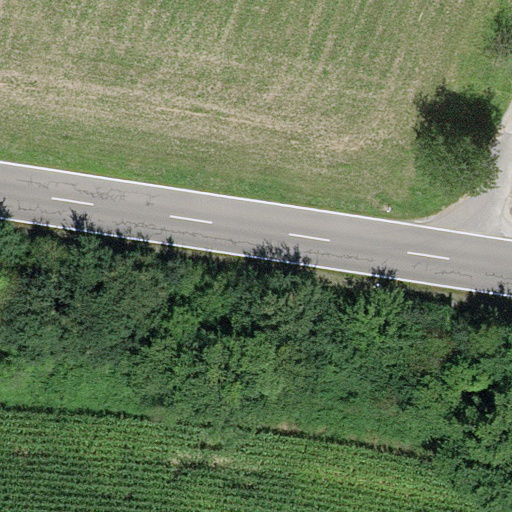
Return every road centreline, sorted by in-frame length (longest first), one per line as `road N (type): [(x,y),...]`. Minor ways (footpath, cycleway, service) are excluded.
road 1 (secondary): [(511,267),(0,190)]
road 2 (track): [(511,141),(463,260)]
